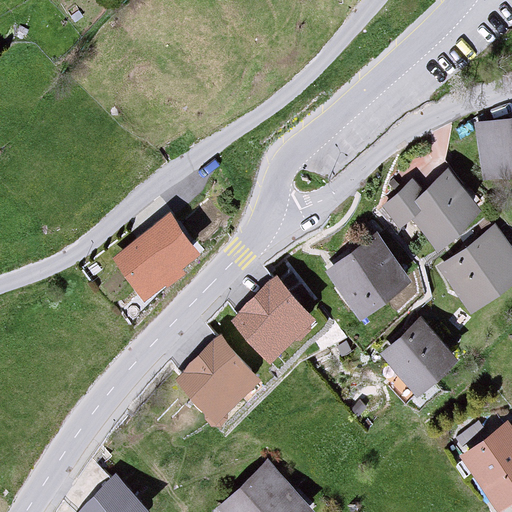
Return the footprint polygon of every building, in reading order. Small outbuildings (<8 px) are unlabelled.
[(511,114),(471,122),(480,170),(511,163),(511,114)] [(400,207),(432,240),(475,198),(443,165),(400,207)] [(162,214),(111,252),(138,289),(190,250),(162,214)] [(437,267),(470,308),(511,274),(511,258),(488,227),(437,267)] [(370,231),(324,268),(356,308),(402,272),(370,231)] [(269,272),(227,318),(266,353),(308,307),(269,272)] [(415,314),(378,350),(414,387),(451,352),(415,314)] [(215,331),(170,372),(208,415),(254,374),(215,331)] [(511,432),(503,421),(457,454),(493,504),(511,490),(511,432)] [(210,509),(213,511),(302,511),(308,508),(265,460),(210,509)] [(108,475),(74,511),(146,511),(148,511),(108,475)]
